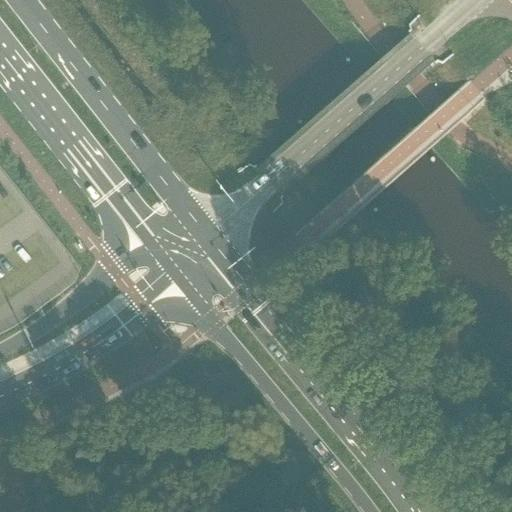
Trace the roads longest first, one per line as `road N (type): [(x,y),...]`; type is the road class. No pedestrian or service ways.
road 1 (unclassified): [(206,236),(474,0)]
road 2 (secondary): [(427,511),(206,236)]
road 3 (secondary): [(177,277),(368,511)]
road 4 (secondary): [(206,236),(23,0)]
road 5 (secondary): [(0,51),(152,245)]
road 6 (tertiary): [(0,391),(87,343),(177,277)]
road 7 (tertiary): [(152,245),(0,351)]
